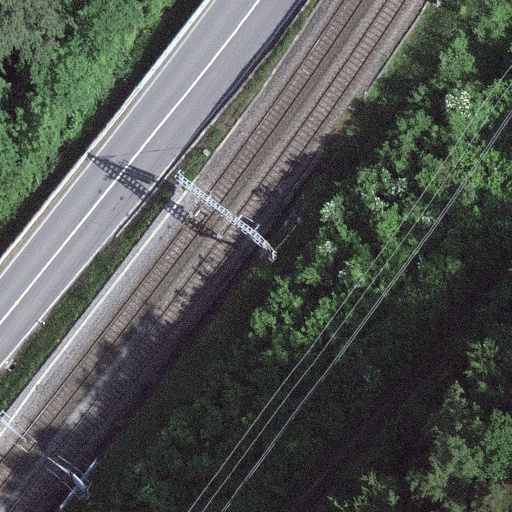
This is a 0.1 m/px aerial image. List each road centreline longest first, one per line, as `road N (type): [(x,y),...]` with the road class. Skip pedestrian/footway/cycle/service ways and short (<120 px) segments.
road 1 (primary): [(0,323),(259,0)]
road 2 (track): [(511,298),(304,511)]
